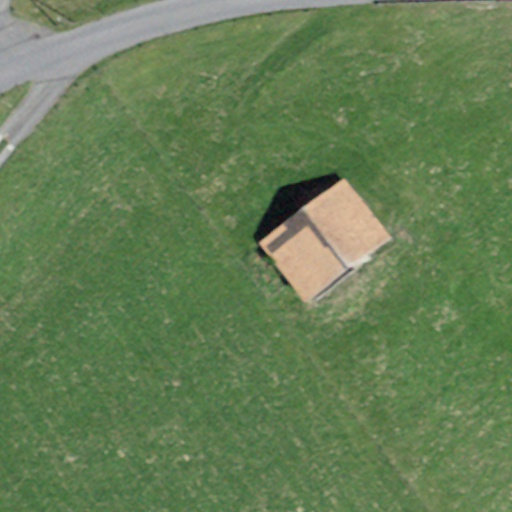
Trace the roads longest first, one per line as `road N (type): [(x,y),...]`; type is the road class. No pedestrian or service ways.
road 1 (unclassified): [(0,73),(100,33),(239,0)]
road 2 (track): [(0,166),(100,33)]
